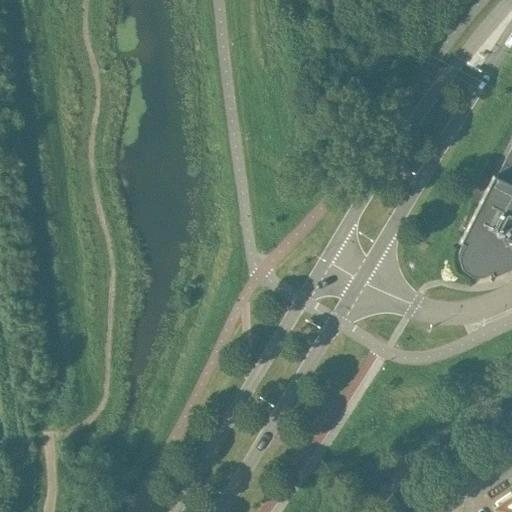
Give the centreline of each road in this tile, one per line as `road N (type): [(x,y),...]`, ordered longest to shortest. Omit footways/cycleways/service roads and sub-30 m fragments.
road 1 (tertiary): [(511,9),(422,110),(329,256)]
road 2 (tertiary): [(361,276),(475,96),(511,13)]
road 3 (tertiary): [(329,256),(172,511)]
road 4 (tertiary): [(216,511),(361,276)]
road 5 (unclassified): [(361,276),(408,304),(452,316),(511,293)]
